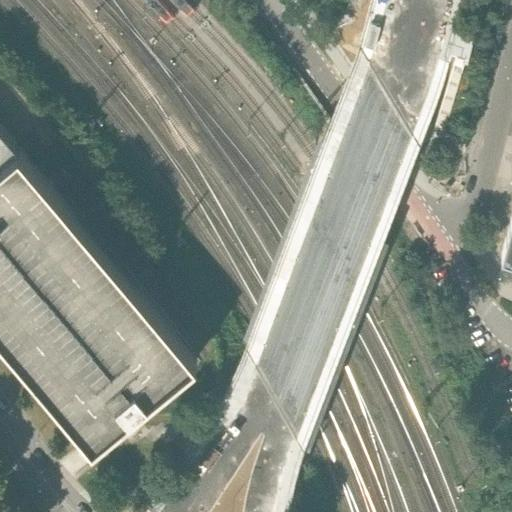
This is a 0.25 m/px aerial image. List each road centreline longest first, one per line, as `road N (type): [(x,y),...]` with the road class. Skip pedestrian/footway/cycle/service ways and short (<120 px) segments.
road 1 (unclassified): [(257,0),(484,318),(511,340)]
road 2 (primary): [(300,348),(416,0)]
road 3 (primary): [(300,348),(195,511)]
road 4 (primary): [(260,511),(300,348)]
